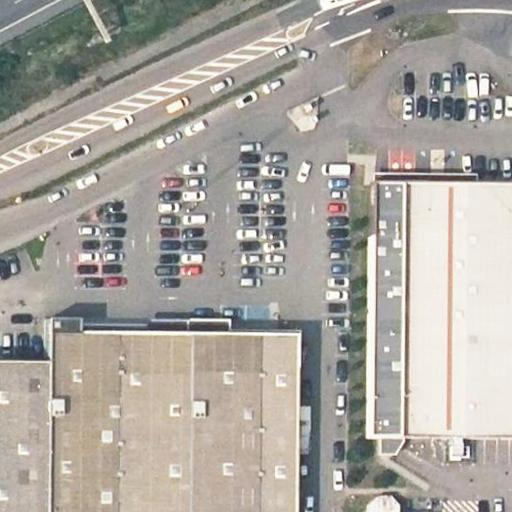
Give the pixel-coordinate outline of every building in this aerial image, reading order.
[(511,433),(511,183),(369,185),(367,434),(395,434),(511,433)] [(77,275),(97,273),(96,258),(76,259),(77,275)] [(45,353),(41,511),(282,511),(284,327),(75,326),(75,306),(46,305),(45,353)] [(0,511),(41,511),(45,353),(0,353),(0,511)] [(397,511),(388,498),(375,498),(366,508),(366,511),(397,511)]
